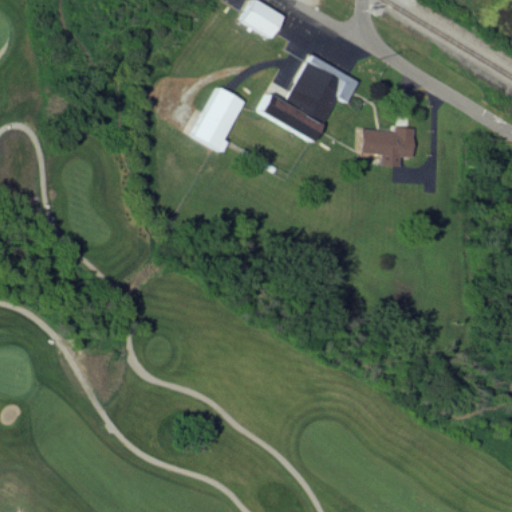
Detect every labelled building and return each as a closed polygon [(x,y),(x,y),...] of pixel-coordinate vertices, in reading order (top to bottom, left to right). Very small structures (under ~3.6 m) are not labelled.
[(252,0),(250,0),(237,21),(264,39),(278,17),(252,0)] [(281,98),(306,56),(351,82),(324,124),(281,98)] [(214,88),(187,133),(210,149),(238,103),(214,88)] [(263,95),(254,111),(305,143),(313,126),(263,95)] [(352,130),(351,150),(373,156),(372,164),(392,167),(393,157),(404,161),(407,128),(389,128),(389,132),(369,131),(352,130)]
